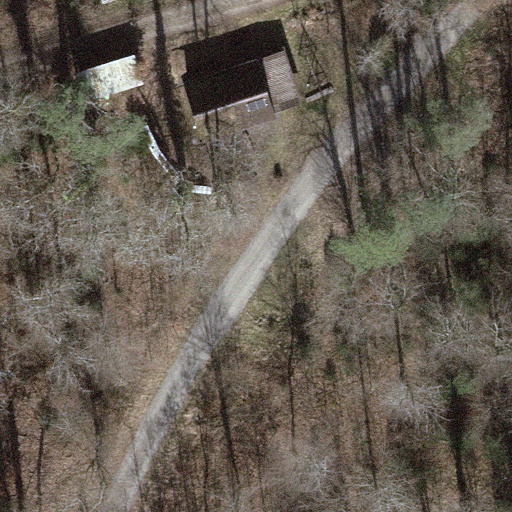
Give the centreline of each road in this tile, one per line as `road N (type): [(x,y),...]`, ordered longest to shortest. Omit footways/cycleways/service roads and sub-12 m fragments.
road 1 (track): [(463,0),(382,78),(272,213),(103,511)]
road 2 (track): [(0,70),(245,0)]
